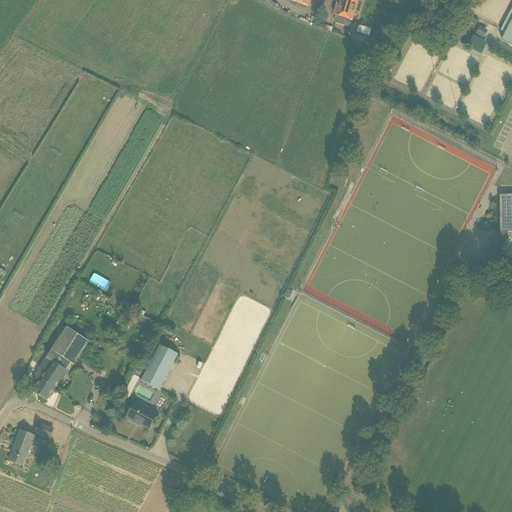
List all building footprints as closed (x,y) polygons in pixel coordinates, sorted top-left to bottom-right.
[(335,0),(338,0),(333,14),(353,21),(359,0),(335,0)] [(511,46),(511,7),(500,31),(506,34),(504,37),(502,41),(511,46)] [(486,31),(479,27),(475,35),(482,38),(486,31)] [(355,32),(352,38),(367,44),(370,37),(355,32)] [(487,44),(474,37),(468,48),(481,55),(487,44)] [(501,264),(511,270),(511,195),(500,195),(499,195),(500,234),(500,232),(511,231),(511,242),(505,256),(501,256),(501,254),(500,254),(500,265),(501,265),(501,264)] [(107,289),(110,283),(95,274),(91,281),(107,289)] [(45,360),(33,379),(39,383),(33,392),(47,401),(66,371),(71,363),(74,365),(89,342),(67,327),(52,350),(52,351),(47,358),(46,357),(45,359),(45,360)] [(141,381),(159,391),(178,355),(160,345),(141,381)] [(150,430),(157,416),(149,411),(150,409),(135,402),(126,419),(136,424),(137,423),(138,424),(150,430)] [(39,424),(36,434),(50,439),(53,429),(39,424)] [(21,431),(10,461),(24,467),(35,437),(21,431)]
